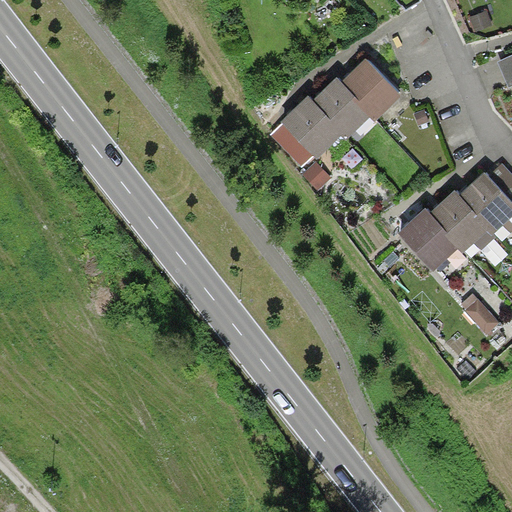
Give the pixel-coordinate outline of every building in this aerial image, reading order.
[(487,10),(468,18),(475,34),(494,26),(487,10)] [(403,87),(368,50),(347,70),(344,73),(356,84),(353,88),(371,107),(376,112),(403,87)] [(511,57),(498,63),(509,89),(511,87),(511,57)] [(344,73),(338,67),(317,88),(314,91),(332,109),(329,112),(344,126),(348,131),(371,107),(353,88),(356,84),(344,73)] [(314,91),(309,86),(287,108),(282,113),(319,151),(344,126),(329,112),(332,109),(314,91)] [(332,174),(317,159),(303,173),(318,187),(332,174)] [(491,170),(486,164),(464,184),(461,187),(477,204),(474,206),(493,228),(502,219),(511,229),(511,228),(511,170),(503,160),(491,170)] [(461,187),(456,181),(436,200),(432,203),(448,222),(445,224),(459,239),(464,244),(473,236),(483,247),(498,233),(493,228),(474,206),(477,204),(461,187)] [(432,203),(427,198),(405,218),(399,224),(434,262),(459,239),(445,224),(448,222),(432,203)] [(503,323),(479,299),(467,311),(491,335),(503,323)]
